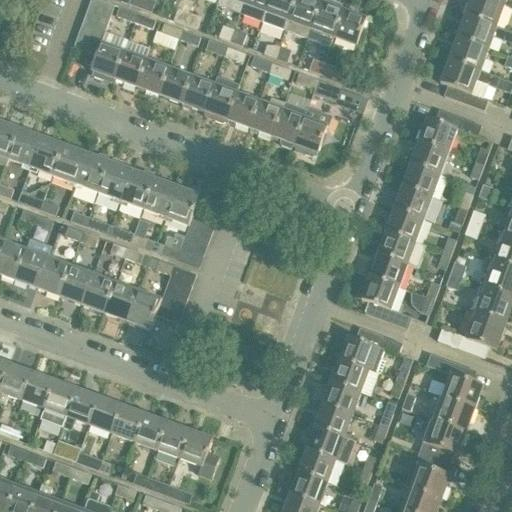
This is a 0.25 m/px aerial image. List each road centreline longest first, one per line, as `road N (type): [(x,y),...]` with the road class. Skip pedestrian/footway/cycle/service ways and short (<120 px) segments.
road 1 (residential): [(350,206),(0,78)]
road 2 (residential): [(271,422),(0,321)]
road 3 (residential): [(271,422),(350,206)]
road 4 (residential): [(350,206),(425,0)]
